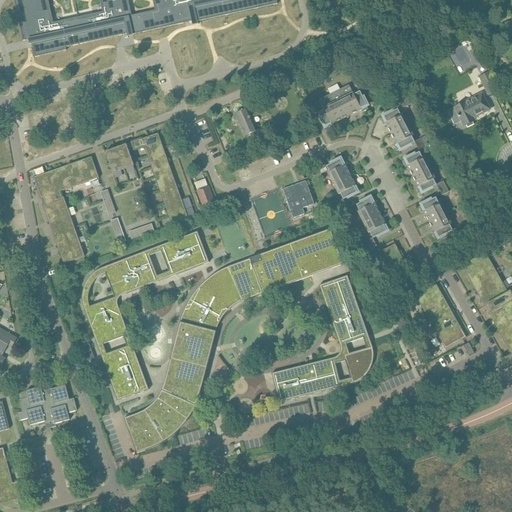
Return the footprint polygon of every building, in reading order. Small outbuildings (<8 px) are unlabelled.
[(13,0),(15,7),(23,41),(32,39),(33,43),(32,43),(35,57),(62,51),(66,51),(66,48),(81,44),(112,38),(128,34),(127,33),(131,32),(132,35),(148,31),(182,24),(193,22),(192,20),(196,19),(196,22),(228,15),(278,4),(276,0),(151,0),(154,9),(154,11),(153,11),(132,16),(131,16),(130,12),(127,0),(100,0),(102,9),(103,12),(100,13),(92,14),(94,22),(65,29),(63,21),(55,23),(53,23),(52,16),(48,0),(13,0)] [(464,71),(475,66),(464,41),(447,49),(456,68),(462,65),(464,71)] [(410,63),(399,69),(406,81),(416,75),(410,63)] [(490,72),(479,77),(488,95),(499,90),(490,72)] [(361,81),(355,84),(359,91),(364,88),(361,81)] [(349,85),(339,90),(351,115),(361,110),(362,113),(368,110),(366,106),(367,106),(360,92),(354,95),(349,85)] [(339,90),(329,95),(342,120),(351,115),(339,90)] [(324,110),(318,113),(325,127),(326,127),(328,130),(334,127),(332,124),(342,120),(329,95),(319,100),(324,110)] [(465,103),(448,112),(454,125),(462,121),(464,126),(466,125),(468,128),(474,125),(472,122),(474,121),(472,118),(489,109),(484,100),(482,95),(465,103)] [(402,102),(395,105),(398,110),(405,107),(402,102)] [(315,105),(306,109),(309,116),(318,112),(315,105)] [(255,106),(235,114),(245,136),(256,131),(251,118),(258,115),(255,106)] [(384,117),(380,119),(383,125),(386,124),(391,134),(407,126),(402,115),(400,116),(397,110),(384,117)] [(407,126),(391,134),(396,144),(393,145),(397,151),(400,149),(401,150),(414,143),(411,137),(413,136),(407,126)] [(125,145),(105,152),(113,174),(134,166),(129,153),(144,148),(172,226),(189,220),(158,134),(142,139),(142,138),(125,144),(125,145)] [(421,138),(414,142),(420,152),(427,149),(425,144),(421,138)] [(406,160),(402,162),(405,168),(408,167),(413,177),(429,168),(424,157),(422,158),(419,152),(405,160),(406,160)] [(92,157),(33,178),(41,199),(42,199),(43,204),(42,205),(63,264),(85,257),(64,197),(63,197),(61,192),(99,178),(92,157)] [(340,160),(326,167),(329,173),(328,173),(333,184),(350,176),(345,165),(347,164),(344,158),(341,160),(340,160)] [(324,162),(317,166),(320,171),(326,167),(324,162)] [(429,168),(413,177),(418,187),(415,188),(418,194),(422,192),(422,193),(437,186),(433,180),(435,179),(429,168)] [(350,176),(333,184),(339,195),(340,194),(343,200),(357,193),(357,192),(361,190),(358,184),(355,186),(350,176)] [(296,185),(283,190),(293,219),(305,214),(303,209),(314,205),(306,181),(299,184),(296,185)] [(444,181),(437,184),(442,195),(449,192),(444,181)] [(208,187),(197,191),(204,210),(210,207),(215,205),(208,187)] [(108,190),(100,193),(109,216),(116,213),(108,190)] [(370,198),(356,205),(359,211),(358,212),(363,223),(380,214),(375,204),(377,203),(374,197),(371,199),(370,198)] [(422,206),(418,208),(421,213),(424,212),(429,222),(446,214),(440,203),(439,204),(436,198),(422,205),(422,206)] [(336,203),(328,207),(331,213),(333,212),(339,209),(345,205),(343,200),(336,203)] [(345,205),(339,209),(341,214),(348,210),(345,205)] [(380,214),(363,223),(369,233),(370,233),(373,239),(387,231),(391,229),(388,223),(385,224),(380,214)] [(446,214),(429,222),(434,232),(432,234),(435,240),(438,238),(439,238),(453,231),(450,225),(451,225),(446,214)] [(118,219),(111,221),(119,244),(126,241),(118,219)] [(152,224),(129,232),(131,239),(154,231),(152,224)] [(460,227),(453,231),(457,239),(464,236),(460,227)] [(230,266),(226,268),(241,302),(244,301),(343,265),(330,230),(230,266)] [(197,232),(159,246),(161,252),(169,272),(171,277),(209,263),(197,232)] [(507,237),(497,242),(500,248),(510,242),(507,237)] [(373,238),(366,242),(370,250),(377,247),(373,238)] [(395,244),(378,253),(389,274),(406,265),(402,258),(401,259),(398,252),(399,252),(395,244)] [(147,251),(109,266),(121,296),(159,282),(157,276),(150,256),(147,251)] [(485,252),(461,266),(476,292),(478,291),(479,294),(478,295),(484,307),(487,305),(491,312),(488,314),(495,325),(496,325),(498,327),(496,328),(511,355),(511,354),(511,293),(510,291),(508,292),(485,252)] [(348,276),(319,286),(332,322),(333,327),(340,346),(346,344),(363,338),(369,336),(348,276)] [(83,291),(82,294),(88,295),(89,292),(89,290),(90,288),(91,286),(92,284),(93,282),(95,281),(90,277),(88,279),(87,282),(85,285),(84,288),(83,291)] [(174,346),(166,377),(202,387),(217,330),(218,327),(220,323),(221,320),(223,317),(226,314),(228,311),(230,309),(206,281),(204,283),(199,288),(195,293),(191,298),(187,304),(184,311),(182,315),(181,319),(180,324),(174,346)] [(436,285),(416,297),(441,342),(445,349),(466,338),(462,330),(453,314),(451,315),(450,312),(451,311),(436,285)] [(90,307),(84,309),(98,347),(103,344),(123,337),(129,335),(118,305),(115,298),(90,307)] [(401,305),(385,311),(389,321),(404,316),(401,305)] [(0,366),(1,367),(5,359),(2,357),(4,354),(4,353),(8,346),(12,348),(17,339),(0,328),(0,318),(1,317),(0,316),(0,366)] [(469,343),(464,346),(469,356),(474,354),(469,343)] [(89,345),(76,350),(81,364),(95,359),(91,350),(89,345)] [(107,354),(101,356),(118,401),(149,390),(132,345),(127,347),(107,354)] [(348,354),(344,356),(345,360),(345,362),(350,379),(352,385),(355,384),(357,383),(359,381),(361,380),(363,378),(365,376),(367,374),(369,372),(370,370),(371,368),(372,365),(373,362),(373,360),(373,357),(374,355),(373,352),(373,350),(372,347),(367,349),(350,354),(348,354)] [(309,364),(272,374),(279,403),(341,387),(340,381),(335,364),(334,358),(314,363),(309,364)] [(22,412),(17,413),(19,421),(22,420),(27,419),(29,419),(31,426),(45,422),(47,429),(48,429),(56,427),(56,424),(70,420),(68,413),(77,411),(74,399),(69,400),(65,386),(46,391),(47,393),(43,394),(41,387),(26,391),(28,398),(19,401),(22,412)] [(140,427),(129,431),(137,454),(145,451),(148,450),(152,448),(155,447),(162,443),(169,439),(175,434),(181,428),(186,423),(190,416),(194,410),(196,405),(162,390),(160,394),(157,398),(155,401),(152,404),(149,407),(146,409),(142,412),(138,413),(134,415),(135,415),(136,415),(140,427)] [(0,431),(10,429),(2,402),(0,402),(0,431)] [(0,505),(24,499),(19,481),(13,483),(7,464),(5,455),(3,448),(0,449),(0,505)]
